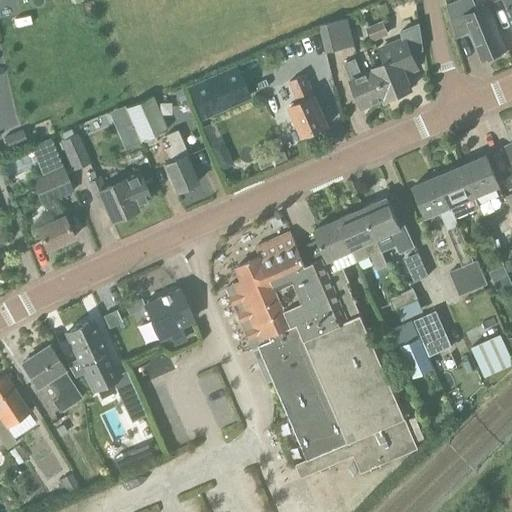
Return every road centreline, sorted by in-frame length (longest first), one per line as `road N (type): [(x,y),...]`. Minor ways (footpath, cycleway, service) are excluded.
road 1 (tertiary): [(0,317),(455,112)]
road 2 (unknown): [(177,235),(303,511)]
